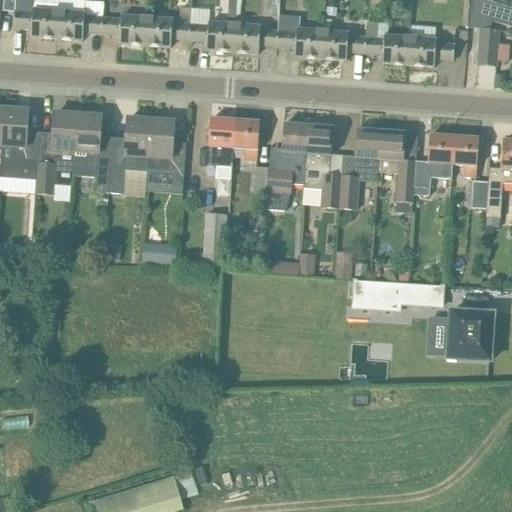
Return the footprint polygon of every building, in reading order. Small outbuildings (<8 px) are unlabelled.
[(3,0),(3,12),(14,13),(15,0),(3,0)] [(373,0),(373,12),(385,12),(385,0),(373,0)] [(511,0),(476,0),(476,1),(511,10),(511,0)] [(58,27),(57,40),(83,42),(83,34),(101,36),(103,19),(104,2),(86,1),(85,14),(59,12),(58,27)] [(511,10),(476,1),(474,30),(481,30),(489,31),(492,23),(511,28),(511,10)] [(190,26),(189,42),(207,44),(206,52),(232,54),(235,26),(236,2),(228,2),(226,25),(209,24),(208,27),(190,26)] [(327,8),(327,16),(337,17),(337,9),(327,8)] [(31,38),(57,40),(59,12),(33,10),(33,14),(15,12),(13,29),(31,30),(31,38)] [(294,58),(320,60),(322,32),(299,31),(300,18),(279,16),(278,33),(277,49),(295,50),(294,58)] [(103,19),(101,36),(119,37),(119,45),(145,47),(147,19),(121,17),(121,21),(103,19)] [(147,19),(145,47),(171,49),(171,41),(189,42),(190,26),(172,25),(173,21),(147,19)] [(366,39),(365,55),(383,57),(382,65),(408,67),(410,39),(388,38),(389,25),(367,23),(366,39)] [(235,26),(232,54),(258,56),(259,48),(277,49),(278,33),(260,32),(260,27),(235,26)] [(481,30),(478,66),(496,67),(499,31),(489,31),(481,30)] [(366,39),(348,38),(348,34),(347,34),(322,32),(320,60),(346,62),(347,54),(365,55),(366,39)] [(436,41),(410,39),(408,67),(434,69),(435,61),(453,62),(455,46),(436,45),(436,41)] [(504,77),(495,76),(494,89),(493,89),(493,90),(495,91),(495,90),(502,91),(503,91),(504,77)] [(35,196),(40,141),(27,140),(29,113),(5,111),(2,148),(0,178),(36,181),(35,196)] [(53,142),(40,141),(35,196),(54,198),(54,186),(73,187),(73,178),(78,116),(55,115),(53,142)] [(78,116),(73,178),(95,179),(94,194),(109,195),(112,146),(99,145),(101,118),(78,116)] [(148,166),(151,122),(128,120),(126,147),(112,146),(109,195),(123,196),(124,172),(147,173),(148,166)] [(208,158),(207,168),(217,168),(216,179),(231,180),(232,165),(233,150),(235,122),(211,120),(209,140),(208,158)] [(148,166),(147,173),(157,174),(174,175),(173,188),(183,189),(186,152),(172,151),(174,124),(151,122),(148,158),(148,166)] [(235,122),(233,150),(245,151),(245,161),(257,162),(260,124),(235,122)] [(268,170),(267,193),(291,195),(291,186),(303,187),(303,191),(304,191),(308,127),(284,126),(282,146),(282,150),(270,149),(269,157),(268,170)] [(308,127),(304,191),(321,192),(320,210),(338,212),(341,177),(330,176),(330,168),(333,129),(308,127)] [(357,170),(357,178),(359,179),(378,180),(378,171),(380,146),(381,133),(357,131),(355,151),(354,170),(357,170)] [(413,196),(416,163),(416,162),(417,153),(405,152),(406,135),(381,133),(378,171),(397,173),(395,204),(396,204),(396,213),(411,214),(413,196)] [(416,163),(413,196),(429,197),(430,179),(451,180),(452,167),(454,138),(430,137),(428,164),(416,163)] [(479,140),(454,138),(452,167),(465,168),(464,178),(476,178),(479,140)] [(489,169),(488,184),(485,220),(486,220),(486,228),(500,229),(503,185),(511,185),(511,142),(503,142),(501,170),(489,169)] [(267,196),(268,170),(256,169),(255,195),(267,196)] [(359,179),(341,177),(338,212),(357,213),(359,179)] [(485,220),(488,184),(473,183),(472,196),(471,209),(485,210),(485,220)] [(227,217),(205,216),(202,270),(224,271),(227,217)] [(251,246),(262,247),(264,217),(253,217),(251,246)] [(35,246),(34,259),(42,259),(43,246),(35,246)] [(171,266),(173,250),(148,247),(146,263),(171,266)] [(108,261),(120,262),(121,253),(109,251),(108,261)] [(300,255),(299,277),(314,278),(315,256),(300,255)] [(352,262),(335,261),(334,279),(351,280),(352,262)] [(399,272),(398,285),(409,286),(410,273),(399,272)] [(356,283),(354,310),(399,313),(399,312),(400,306),(442,309),(443,288),(439,288),(409,286),(398,285),(356,283)] [(448,360),(450,360),(488,362),(488,363),(490,363),(491,360),(490,360),(493,319),(493,318),(493,316),(491,315),(491,316),(453,313),(451,313),(451,315),(448,357),(448,360)] [(139,511),(174,511),(183,509),(175,483),(134,495),(139,511)]
